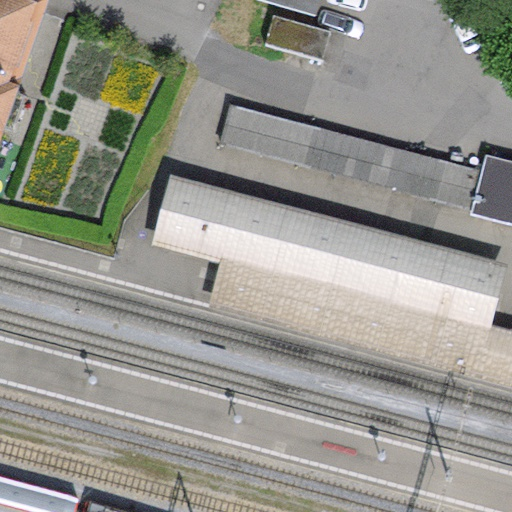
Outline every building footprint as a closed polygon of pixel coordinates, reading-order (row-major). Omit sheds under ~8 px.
[(0,0),(0,111),(35,11),(2,0),(0,0)] [(257,0),(314,16),(318,0),(257,0)] [(272,17),(264,46),(322,62),(330,34),(272,17)] [(481,175),(230,109),(218,149),(471,215),(481,175)] [(511,232),(511,167),(485,160),(481,175),(471,215),(469,221),(511,232)] [(225,254),(484,327),(498,278),(176,190),(163,238),(225,254)] [(225,254),(211,310),(511,390),(511,334),(484,327),(225,254)]
